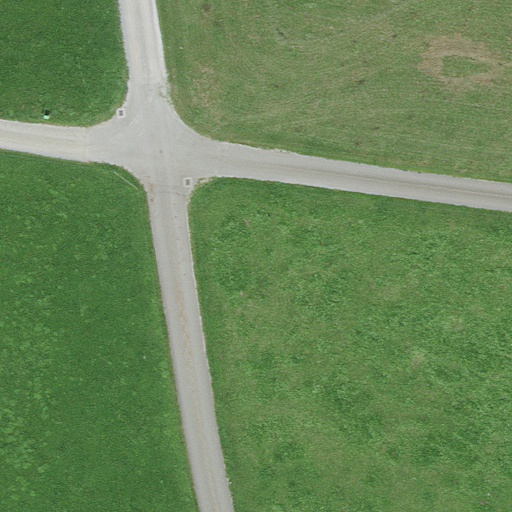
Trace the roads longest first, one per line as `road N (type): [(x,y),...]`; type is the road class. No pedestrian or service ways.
road 1 (track): [(223,511),(199,397),(167,146)]
road 2 (residential): [(167,146),(511,190)]
road 3 (track): [(0,120),(167,146)]
road 4 (track): [(167,146),(144,0)]
